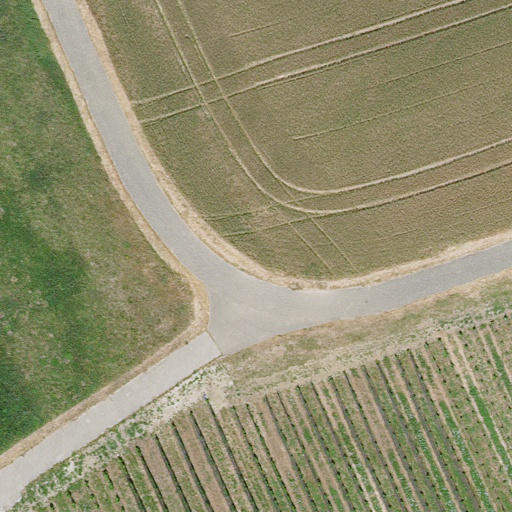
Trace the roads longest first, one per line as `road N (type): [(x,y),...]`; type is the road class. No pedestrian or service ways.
road 1 (track): [(58,0),(191,269),(272,309),(356,298),(511,246)]
road 2 (track): [(272,309),(196,343),(0,480)]
